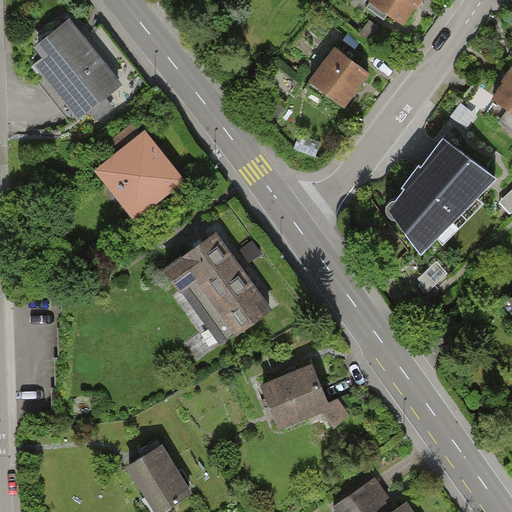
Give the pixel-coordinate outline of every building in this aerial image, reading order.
[(377,0),(376,3),(411,25),(426,0),(377,0)] [(55,88),(101,51),(76,20),(30,58),(55,88)] [(341,47),(316,79),(349,104),(374,71),(341,47)] [(81,118),(126,81),(101,51),(55,88),(81,118)] [(511,75),(496,99),(511,109),(511,75)] [(149,129),(98,168),(138,219),(189,180),(149,129)] [(422,252),(498,177),(444,137),(398,199),(393,199),(390,201),(387,205),(386,209),(388,213),(390,217),(394,219),(398,219),(422,252)] [(272,307),(217,229),(164,267),(180,289),(198,276),(237,332),(272,307)] [(317,360),(264,382),(284,428),(336,406),(317,360)] [(170,443),(131,465),(156,511),(161,511),(197,493),(170,443)] [(381,476),(335,506),(339,511),(423,511),(412,495),(399,503),(381,476)]
